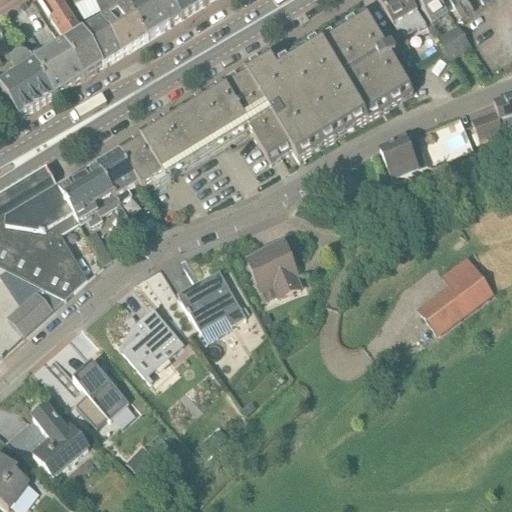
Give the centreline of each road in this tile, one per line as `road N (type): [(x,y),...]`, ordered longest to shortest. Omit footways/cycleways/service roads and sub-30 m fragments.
road 1 (residential): [(0,380),(146,257),(266,205),(329,167)]
road 2 (residential): [(329,167),(351,192),(369,196),(511,150)]
road 3 (residential): [(511,85),(329,167)]
road 4 (primary): [(125,97),(291,0)]
road 5 (primary): [(0,185),(119,112),(125,97)]
road 6 (primary): [(125,97),(107,96),(0,159)]
